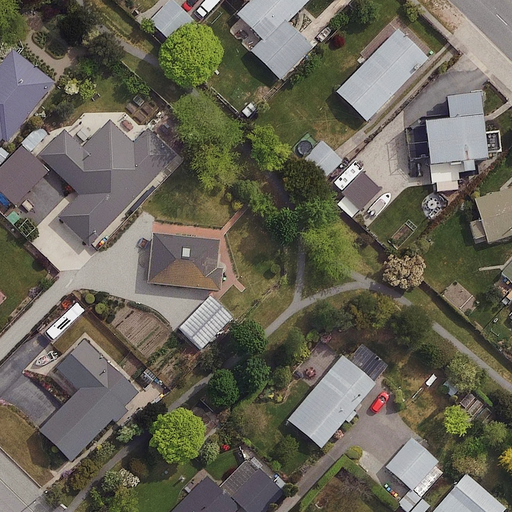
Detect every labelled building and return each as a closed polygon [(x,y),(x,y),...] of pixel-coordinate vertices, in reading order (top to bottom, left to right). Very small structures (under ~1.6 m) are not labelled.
[(176,0),(171,0),(149,24),(174,48),(199,21),(176,0)] [(251,0),(237,14),(260,38),(249,49),(280,79),(312,46),(287,21),(307,0),(251,0)] [(133,26),(110,51),(144,81),(166,56),(133,26)] [(397,28),(335,91),(365,120),(427,57),(397,28)] [(9,54),(0,66),(0,153),(49,82),(9,54)] [(447,117),(422,120),(427,165),(486,158),(479,93),(445,97),(447,117)] [(79,195),(58,216),(91,248),(176,160),(148,133),(134,147),(107,121),(83,146),(66,130),(40,157),(79,195)] [(320,147),(310,136),(293,152),(319,180),(344,156),(328,139),(320,147)] [(23,148),(0,169),(0,192),(12,205),(46,172),(23,148)] [(511,188),(474,199),(487,243),(511,235),(511,188)] [(220,238),(154,233),(150,284),(216,290),(220,238)] [(511,259),(499,276),(511,285),(511,259)] [(205,301),(178,332),(201,352),(228,321),(205,301)] [(78,389),(37,430),(70,463),(140,393),(85,339),(57,368),(78,389)] [(340,355),(285,420),(319,449),(374,384),(340,355)] [(410,438),(384,467),(413,491),(439,462),(410,438)] [(205,474),(168,511),(232,511),(238,506),(244,511),(267,511),(285,493),(257,467),(229,496),(205,474)] [(464,471),(429,511),(499,511),(506,505),(464,471)]
